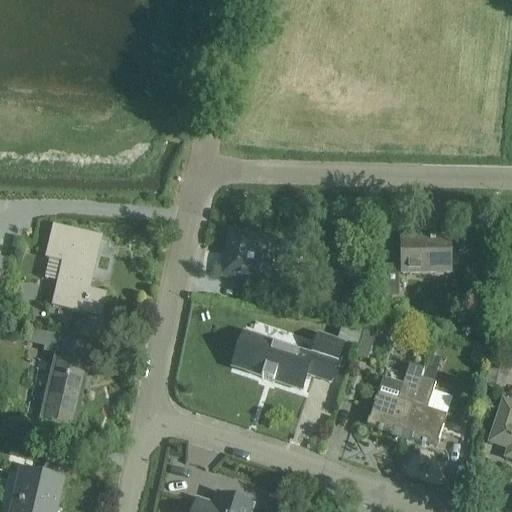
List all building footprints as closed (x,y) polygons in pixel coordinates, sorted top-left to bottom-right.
[(63,263),(53,307),(100,318),(106,296),(89,292),(101,240),(70,232),(69,235),(54,231),(55,229),(54,229),(46,260),(63,263)] [(263,284),(271,245),(232,237),(229,250),(225,249),(223,262),(227,263),(224,276),(263,284)] [(450,274),(449,239),(401,240),(402,274),(450,274)] [(398,267),(386,267),(386,299),(398,299),(398,267)] [(320,307),(347,314),(352,293),(325,287),(320,307)] [(0,322),(9,325),(11,316),(0,313),(0,322)] [(375,341),(378,332),(367,328),(364,337),(375,341)] [(54,356),(39,422),(75,430),(75,429),(74,429),(89,365),(90,365),(91,364),(85,363),(88,346),(67,342),(68,339),(43,334),(41,343),(57,346),(54,356)] [(312,358),(258,340),(254,352),(251,352),(250,356),(252,356),(247,373),(301,391),(306,376),(330,384),(344,343),(320,335),(312,358)] [(424,371),(423,371),(420,381),(433,385),(440,361),(429,357),(424,371)] [(486,385),(506,390),(511,366),(491,361),(486,385)] [(394,431),(403,434),(420,381),(423,371),(409,366),(402,387),(383,380),(367,428),(378,431),(378,432),(381,434),(382,433),(392,436),(394,431)] [(435,386),(420,381),(403,434),(413,437),(411,442),(422,445),(421,447),(425,448),(425,447),(436,450),(446,418),(426,412),(435,386)] [(511,405),(503,403),(489,445),(508,451),(505,459),(511,461),(511,405)] [(42,431),(4,421),(0,434),(8,436),(7,439),(38,446),(42,431)] [(10,456),(27,460),(30,446),(13,442),(10,456)] [(63,481),(21,472),(12,511),(51,511),(52,511),(56,511),(63,481)] [(250,511),(252,509),(218,497),(214,509),(197,503),(194,511),(250,511)]
